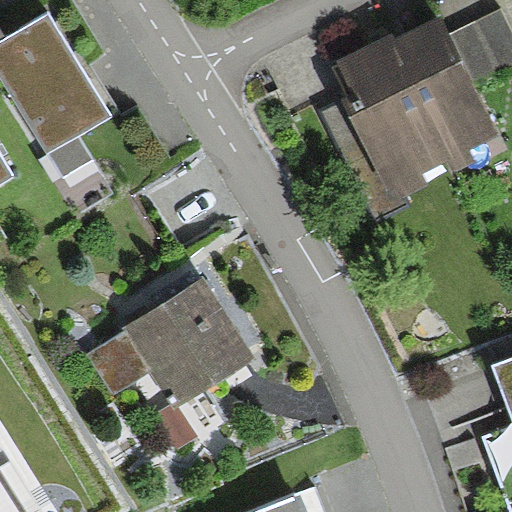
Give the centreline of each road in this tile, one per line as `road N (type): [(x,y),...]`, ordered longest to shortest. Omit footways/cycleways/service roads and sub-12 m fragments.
road 1 (residential): [(411,511),(335,315),(182,76)]
road 2 (residential): [(331,0),(182,76)]
